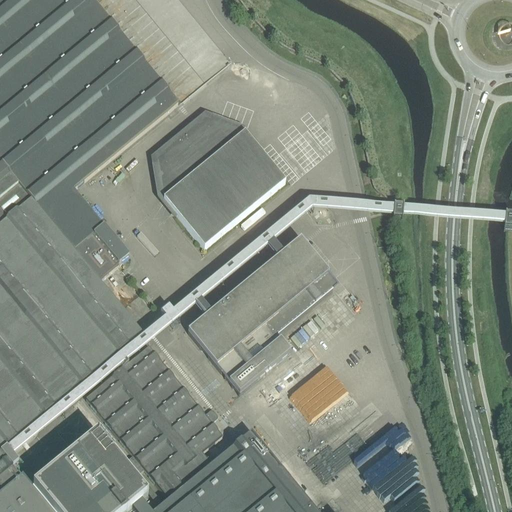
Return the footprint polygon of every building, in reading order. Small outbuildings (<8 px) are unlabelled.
[(0,0),(0,452),(32,427),(141,336),(129,320),(99,284),(129,259),(104,229),(74,192),(178,106),(90,0),(0,0)] [(205,114),(151,159),(152,166),(156,192),(164,202),(205,252),(286,185),(259,152),(261,150),(244,129),(212,117),(205,114)] [(293,249),(188,335),(239,398),(291,356),(277,339),(338,289),(301,243),(293,249)] [(312,511),(310,509),(306,511),(286,511),(283,508),(295,499),(271,469),(259,479),(235,450),(211,470),(201,457),(222,440),(211,426),(217,420),(217,418),(213,413),(210,412),(204,418),(149,350),(86,402),(133,459),(128,463),(139,477),(144,473),(169,504),(158,511),(312,511)] [(309,350),(298,360),(305,369),(317,358),(309,350)] [(309,414),(300,421),(306,429),(328,413),(318,400),(305,409),(309,414)] [(397,455),(405,447),(400,442),(392,434),(387,438),(365,459),(368,458),(355,471),(361,477),(364,475),(369,479),(383,471),(386,468),(394,460),(397,458),(401,463),(397,455)] [(75,458),(33,492),(49,511),(145,511),(141,506),(147,501),(97,440),(75,458)] [(0,511),(49,511),(33,492),(22,479),(21,480),(3,495),(0,497),(0,511)]
